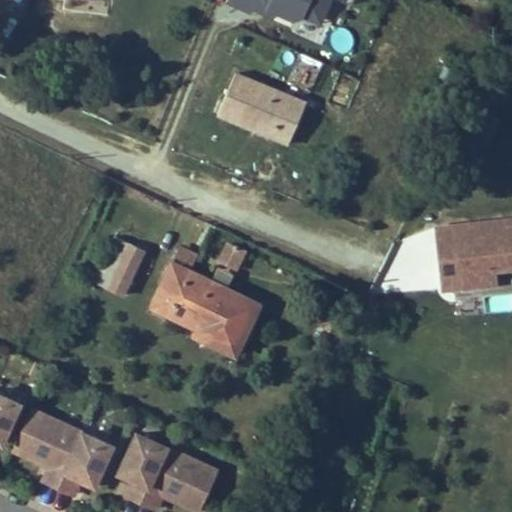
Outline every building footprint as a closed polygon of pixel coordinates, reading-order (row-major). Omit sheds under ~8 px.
[(232,0),(318,38),(335,0),(232,0)] [(332,31),(331,49),(349,51),(351,32),(332,31)] [(451,86),(458,73),(442,66),(436,80),(451,86)] [(290,95),(235,72),(218,114),(288,143),(299,115),(284,109),(290,95)] [(304,102),(290,95),(284,109),(299,115),(304,102)] [(95,282),(108,288),(128,244),(116,238),(95,282)] [(143,251),(128,244),(108,288),(123,295),(143,251)] [(191,268),(198,255),(179,246),(173,260),(191,268)] [(235,269),(241,256),(223,248),(217,261),(235,269)] [(419,254),(422,283),(470,277),(467,249),(419,254)] [(257,304),(172,264),(152,305),(198,327),(207,331),(204,337),(235,352),(257,304)] [(511,291),(485,295),(487,310),(511,306),(511,291)] [(204,337),(207,331),(198,327),(195,333),(204,337)] [(0,433),(14,402),(0,395),(0,433)] [(38,478),(68,492),(74,478),(88,484),(106,444),(26,408),(7,448),(44,465),(38,478)] [(192,510),(211,470),(131,433),(113,472),(127,478),(120,493),(149,507),(156,493),(192,510)] [(271,449),(261,445),(254,462),(261,465),(271,449)] [(270,470),(277,452),(271,449),(261,465),(270,470)]
